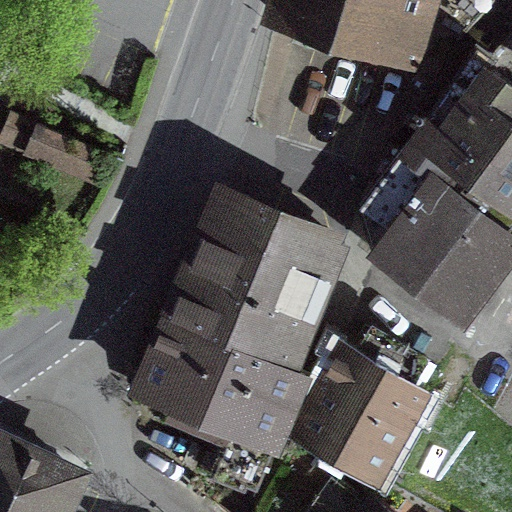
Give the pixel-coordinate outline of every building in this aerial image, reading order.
[(281,0),(277,13),(276,15),(412,57),(422,23),(415,21),(421,0),(281,0)] [(476,43),(404,147),(402,151),(434,172),(441,164),(511,215),(511,212),(511,81),(493,65),(500,57),(476,43)] [(95,172),(105,149),(16,113),(5,140),(47,158),(48,153),(95,172)] [(434,172),(402,151),(404,147),(401,145),(363,202),(376,249),(461,312),(511,242),(511,216),(510,215),(511,215),(441,164),(434,172)] [(330,230),(223,187),(172,312),(293,363),(294,362),(299,350),(283,344),(330,230)] [(259,429),(293,363),(172,312),(169,311),(140,380),(175,394),(170,406),(228,429),(212,470),(232,478),(243,483),(265,431),(259,429)] [(293,363),(259,429),(265,431),(287,443),(289,444),(298,426),(374,472),(421,387),(407,379),(422,354),(373,326),(359,351),(344,343),(325,376),(294,362),(293,363)] [(51,511),(71,470),(0,436),(0,511),(51,511)] [(393,511),(370,494),(367,497),(332,471),(300,511),(393,511)]
